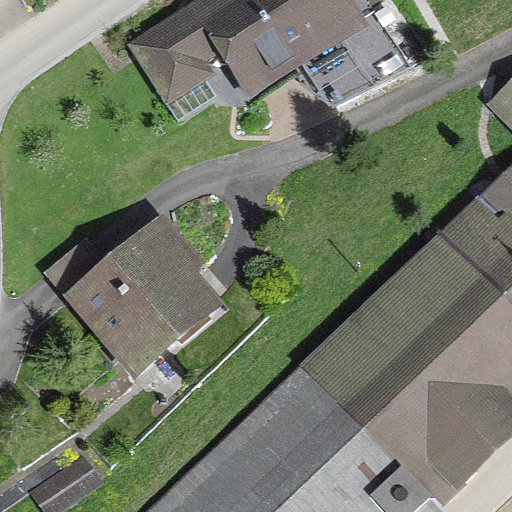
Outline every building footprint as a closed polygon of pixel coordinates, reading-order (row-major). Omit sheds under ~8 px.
[(222,53),(247,92),(283,69),(299,88),(332,111),(405,75),(368,15),(350,27),(332,0),(220,0),(198,15),(199,16),(169,35),(168,34),(138,53),(166,96),(195,77),(193,72),(222,53)] [(511,182),(478,214),(511,250),(511,95),(494,112),(511,131),(511,182)] [(410,511),(511,417),(511,250),(478,214),(305,378),(302,374),(156,511),(410,511)] [(73,303),(132,374),(206,313),(182,284),(192,275),(157,232),(73,303)] [(60,473),(28,495),(40,511),(61,511),(79,499),(60,473)]
